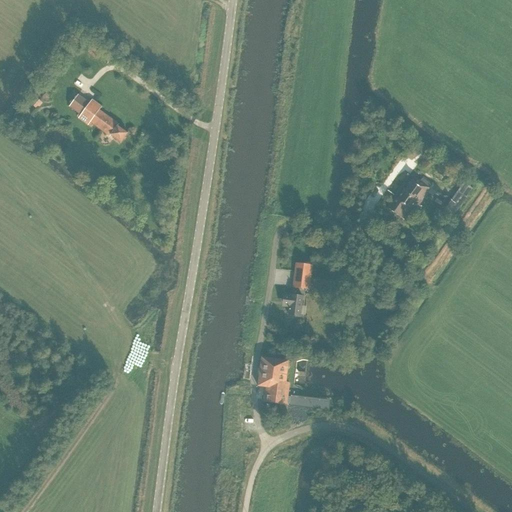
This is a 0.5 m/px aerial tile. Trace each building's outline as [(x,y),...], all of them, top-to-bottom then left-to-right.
[(120,142),(127,133),(118,126),(118,124),(99,110),(101,107),(92,100),(89,103),(78,95),(69,106),(79,113),(77,116),(79,117),(78,118),(88,125),(90,122),(110,136),(111,135),(120,142)] [(37,109),(43,103),(36,96),(30,103),(37,109)] [(430,189),(420,181),(410,174),(394,195),(396,197),(388,208),(400,217),(404,211),(410,216),(430,189)] [(467,196),(472,189),(468,186),(463,194),(467,196)] [(446,216),(450,218),(466,197),(458,191),(451,200),(447,198),(438,210),(446,216)] [(293,288),(309,290),(312,266),(296,264),(293,288)] [(328,288),(334,284),(331,278),(325,282),(328,288)] [(300,316),(303,297),(284,294),(283,302),(289,303),(288,315),(300,316)] [(288,397),(289,383),(285,383),(288,361),(261,357),(257,386),(265,387),(264,402),(286,405),(287,404),(289,404),(289,406),(326,410),(327,402),(288,397)]
